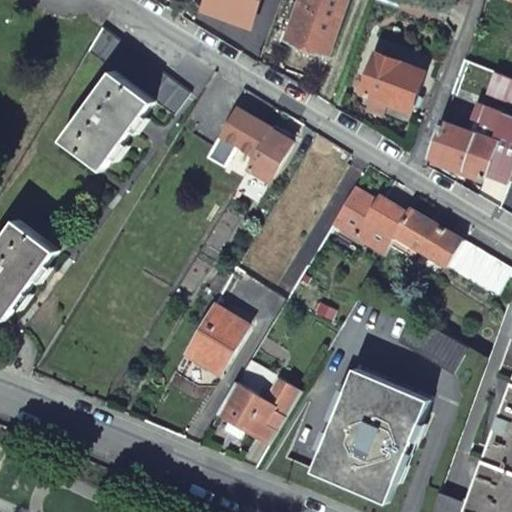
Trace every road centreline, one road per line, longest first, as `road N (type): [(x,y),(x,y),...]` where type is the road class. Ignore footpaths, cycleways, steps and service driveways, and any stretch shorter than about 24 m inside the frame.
road 1 (residential): [(132,0),(511,235)]
road 2 (residential): [(0,394),(277,511)]
